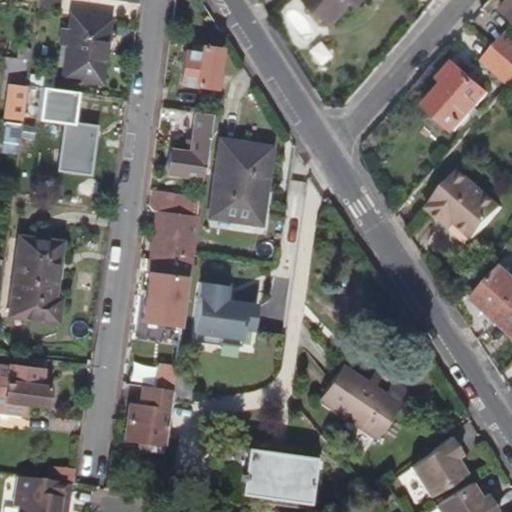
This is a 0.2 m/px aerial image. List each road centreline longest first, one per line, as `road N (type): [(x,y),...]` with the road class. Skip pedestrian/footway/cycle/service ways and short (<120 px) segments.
road 1 (residential): [(148,0),(87,454)]
road 2 (unknown): [(317,152),(279,413),(261,427),(171,427)]
road 3 (residential): [(317,152),(511,447)]
road 4 (residential): [(317,152),(457,0)]
road 5 (residential): [(224,0),(317,152)]
